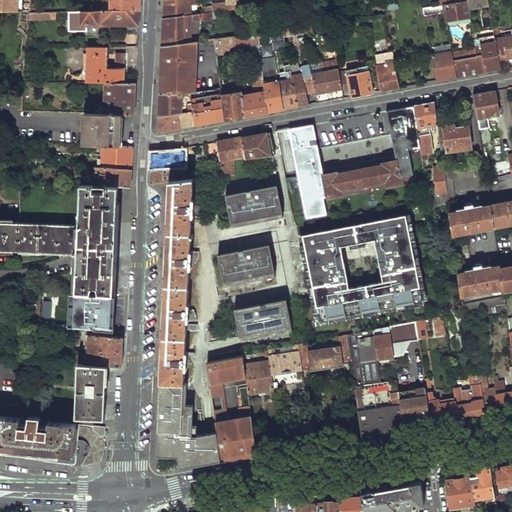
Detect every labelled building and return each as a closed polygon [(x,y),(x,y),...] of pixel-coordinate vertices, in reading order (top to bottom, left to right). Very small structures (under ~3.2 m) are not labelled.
[(0,0),(0,11),(30,12),(30,0),(0,0)] [(110,0),(110,3),(110,11),(140,10),(140,0),(110,0)] [(164,0),(164,8),(164,18),(191,14),(189,3),(195,2),(194,0),(164,0)] [(454,3),(442,5),(443,9),(445,21),(470,17),(468,8),(466,1),(454,3)] [(69,11),(69,30),(79,31),(79,26),(139,25),(140,10),(110,11),(88,11),(69,11)] [(199,12),(200,20),(209,19),(208,11),(204,12),(199,12)] [(163,32),(162,44),(191,40),(191,22),(200,20),(199,12),(191,14),(164,18),(163,32)] [(308,23),(301,24),(302,31),(309,30),(308,23)] [(494,36),(500,61),(511,58),(511,23),(510,24),(511,31),(499,33),(494,34),(494,36)] [(281,27),(282,34),(302,31),(301,24),(281,27)] [(258,31),(235,34),(237,49),(244,48),(243,44),(259,42),(258,31)] [(216,37),(217,53),(237,50),(237,49),(235,34),(216,37)] [(500,61),(494,36),(479,38),(480,46),(475,47),(476,48),(481,72),(493,70),(501,68),(500,61)] [(162,61),(161,92),(183,93),(191,93),(195,92),(197,39),(191,40),(162,44),(162,61)] [(434,43),(429,44),(437,80),(446,79),(456,77),(452,53),(450,44),(442,45),(443,52),(436,54),(434,43)] [(76,75),(76,83),(105,82),(126,82),(126,54),(117,54),(117,67),(110,67),(110,47),(88,46),(88,53),(88,68),(84,67),(83,73),(76,75)] [(468,75),(481,72),(476,48),(452,53),(456,77),(468,75)] [(251,51),(252,61),(261,60),(261,59),(260,49),(251,51)] [(276,71),(274,58),(261,59),(261,60),(263,73),(276,71)] [(396,70),(393,59),(384,61),(385,64),(375,66),(380,91),(389,89),(399,87),(396,70)] [(252,61),(256,92),(265,91),(263,73),(261,60),(252,61)] [(291,77),(297,106),(303,105),(309,104),(306,92),(314,91),(311,73),(309,65),(309,64),(300,65),(301,70),(298,70),(297,66),(296,60),(288,62),(288,64),(290,70),(291,77)] [(338,71),(336,60),(320,63),(321,71),(311,73),(314,91),(315,94),(342,90),(341,84),(338,71)] [(321,71),(320,63),(309,65),(311,73),(321,71)] [(368,66),(338,71),(341,84),(348,83),(351,96),(360,94),(374,92),(368,66)] [(291,77),(290,70),(283,71),(276,73),(277,80),(291,77)] [(277,80),(276,73),(276,71),(263,73),(265,91),(267,112),(275,110),(282,109),(277,80)] [(277,80),(282,109),(290,107),(297,106),(291,77),(277,80)] [(93,108),(93,112),(122,113),(134,114),(135,101),(136,82),(126,82),(105,82),(104,108),(93,108)] [(193,110),(195,125),(209,122),(224,119),(222,94),(221,89),(192,94),(193,110)] [(222,94),(224,119),(234,117),(245,116),(242,94),(242,91),(222,94)] [(242,94),(245,116),(255,114),(267,112),(265,91),(256,92),(242,94)] [(474,94),(478,119),(499,117),(495,91),(489,92),(474,94)] [(160,107),(160,116),(182,112),(183,93),(161,92),(160,107)] [(420,148),(421,153),(424,152),(432,151),(428,125),(437,124),(434,101),(424,103),(414,105),(420,148)] [(408,151),(420,148),(414,105),(386,110),(391,133),(395,154),(396,159),(380,162),(380,164),(337,172),(337,171),(322,173),(321,168),(317,147),(313,124),(289,128),(305,216),(325,212),(322,198),(326,197),(327,198),(341,196),(341,191),(384,183),(385,187),(400,185),(399,178),(413,176),(408,151)] [(160,116),(159,128),(162,131),(175,128),(195,125),(193,110),(182,112),(160,116)] [(85,112),(82,145),(102,146),(121,146),(122,113),(93,112),(85,112)] [(492,128),(491,119),(478,121),(480,130),(492,128)] [(468,126),(454,128),(453,124),(443,126),(444,139),(445,141),(441,141),(442,150),(446,150),(446,151),(471,148),(468,126)] [(253,135),(241,137),(244,158),(244,160),(270,157),(268,132),(253,135)] [(395,154),(391,133),(317,147),(321,168),(395,154)] [(217,141),(221,161),(224,161),(234,160),(244,158),(241,137),(221,140),(217,141)] [(102,146),(102,168),(131,169),(132,157),(132,147),(121,146),(102,146)] [(152,162),(152,166),(180,166),(185,166),(184,161),(183,151),(182,147),(153,152),(152,162)] [(184,161),(185,166),(201,164),(200,156),(196,156),(197,159),(184,161)] [(224,161),(226,176),(234,176),(234,160),(224,161)] [(446,191),(447,204),(453,203),(450,181),(475,177),(473,164),(443,169),(446,191)] [(151,176),(151,182),(169,180),(182,179),(180,166),(152,166),(151,176)] [(433,167),(436,192),(446,191),(443,169),(442,166),(439,166),(433,167)] [(101,178),(101,186),(118,187),(130,187),(131,178),(131,169),(102,168),(94,168),(94,175),(97,175),(97,178),(101,178)] [(182,179),(169,180),(169,189),(171,190),(171,210),(170,219),(168,219),(167,243),(168,243),(168,248),(170,248),(170,254),(169,273),(166,273),(165,294),(168,294),(167,316),(166,323),(164,323),(163,346),(166,346),(165,355),(165,372),(162,372),(162,382),(186,383),(186,381),(187,361),(193,362),(196,353),(187,353),(187,350),(188,329),(199,329),(199,323),(188,323),(189,319),(189,316),(198,317),(195,308),(189,308),(191,260),(198,260),(200,252),(192,252),(192,249),(192,234),(195,234),(195,230),(193,230),(193,212),(193,209),(202,210),(200,201),(194,201),(195,178),(182,179)] [(77,267),(76,293),(83,293),(89,293),(100,294),(113,294),(115,261),(115,243),(118,187),(101,186),(81,185),(79,226),(17,223),(0,221),(0,250),(78,254),(77,260),(77,267)] [(282,213),(276,185),(225,195),(230,223),(231,223),(282,213)] [(511,201),(490,206),(494,227),(511,223),(511,201)] [(450,225),(452,234),(494,227),(490,206),(473,209),(472,205),(465,207),(465,211),(449,213),(450,225)] [(231,227),(282,217),(282,213),(231,223),(231,227)] [(375,239),(410,232),(406,215),(329,229),(332,247),(375,239)] [(309,269),(335,264),(332,247),(329,229),(303,235),(309,269)] [(413,249),(410,232),(375,239),(378,256),(413,249)] [(453,244),(456,263),(469,261),(466,242),(453,244)] [(274,272),(269,244),(217,254),(222,282),(223,282),(274,272)] [(320,321),(423,301),(413,249),(378,256),(383,281),(349,288),(344,262),(335,264),(309,269),(320,321)] [(458,273),(461,294),(504,288),(501,269),(500,266),(483,269),(482,264),(474,266),(475,270),(458,273)] [(504,288),(504,290),(511,288),(511,267),(501,269),(504,288)] [(223,286),(274,276),(274,272),(223,282),(223,286)] [(112,326),(113,294),(76,293),(75,325),(112,326)] [(463,304),(464,312),(481,309),(484,308),(501,305),(507,304),(505,297),(463,304)] [(290,327),(291,327),(285,299),(233,309),(239,337),(290,327)] [(455,301),(458,316),(463,316),(462,312),(464,312),(463,304),(462,300),(455,301)] [(442,316),(433,318),(435,335),(445,333),(442,316)] [(415,321),(417,334),(424,334),(422,320),(415,321)] [(415,321),(388,326),(391,345),(418,340),(417,334),(415,321)] [(388,326),(371,330),(377,360),(377,359),(393,357),(391,345),(388,326)] [(240,341),(291,331),(290,327),(239,337),(240,341)] [(371,330),(346,335),(350,363),(377,360),(371,330)] [(71,355),(70,364),(76,364),(108,366),(122,366),(123,351),(124,336),(89,335),(88,349),(96,349),(95,357),(71,355)] [(301,368),(301,371),(310,369),(310,371),(342,366),(341,364),(350,363),(346,335),(337,337),(338,346),(308,351),(306,343),(297,345),(301,368)] [(268,361),(270,373),(301,368),(297,345),(291,346),(292,352),(275,355),(274,353),(278,352),(277,349),(267,351),(268,357),(268,361)] [(205,361),(209,382),(221,380),(246,376),(245,364),(244,362),(243,355),(205,361)] [(246,376),(249,394),(273,391),(270,373),(268,361),(245,364),(246,376)] [(363,366),(367,384),(379,381),(375,363),(363,366)] [(78,392),(77,416),(106,418),(107,398),(107,380),(108,366),(76,364),(74,391),(78,392)] [(457,404),(459,419),(472,417),(480,415),(478,399),(476,390),(474,376),(474,374),(470,375),(472,389),(462,391),(462,387),(454,389),(456,400),(457,404)] [(478,399),(480,415),(491,413),(499,412),(496,394),(495,387),(488,388),(486,374),(474,376),(476,390),(478,399)] [(356,397),(362,436),(372,434),(396,430),(404,428),(398,392),(396,379),(383,381),(381,382),(379,382),(357,386),(359,397),(356,397)] [(221,380),(209,382),(215,421),(227,419),(221,380)] [(496,394),(499,412),(511,409),(511,391),(506,393),(504,380),(494,382),(495,387),(496,394)] [(186,383),(162,382),(161,392),(161,402),(188,403),(188,381),(186,381),(186,383)] [(426,387),(398,392),(404,428),(417,426),(432,424),(427,391),(426,387)] [(427,391),(432,424),(449,421),(459,419),(457,404),(456,400),(443,402),(442,398),(432,399),(434,397),(433,390),(430,390),(427,391)] [(188,403),(161,402),(160,438),(164,438),(163,454),(179,455),(184,456),(186,466),(198,464),(221,460),(217,431),(193,433),(194,416),(187,415),(188,403)] [(217,431),(221,460),(238,457),(257,454),(255,435),(250,405),(239,407),(241,417),(227,419),(215,421),(216,424),(217,431)] [(30,419),(0,416),(0,448),(35,452),(73,456),(76,423),(42,420),(42,416),(30,415),(30,419)] [(93,425),(93,430),(97,432),(100,437),(105,434),(105,426),(93,425)] [(312,432),(314,444),(321,443),(319,428),(311,429),(312,432)] [(303,433),(305,445),(314,444),(312,432),(303,433)] [(255,435),(257,454),(262,453),(261,447),(264,447),(262,434),(255,435)] [(496,471),(499,486),(511,483),(511,464),(502,466),(503,470),(496,471)] [(470,478),(473,499),(492,495),(487,466),(476,468),(477,475),(470,476),(470,478)] [(446,482),(450,508),(470,505),(471,511),(475,511),(474,504),(473,499),(470,478),(446,482)] [(339,502),(339,511),(361,511),(360,492),(359,479),(354,480),(351,480),(353,497),(339,498),(339,502)] [(360,492),(361,511),(380,511),(396,510),(395,511),(417,511),(416,506),(425,505),(421,482),(360,492)] [(243,511),(274,511),(274,494),(264,496),(265,508),(243,511)] [(316,504),(316,511),(339,511),(339,502),(332,503),(332,501),(325,502),(325,503),(316,504)] [(208,511),(221,511),(220,503),(215,504),(209,505),(208,511)]
